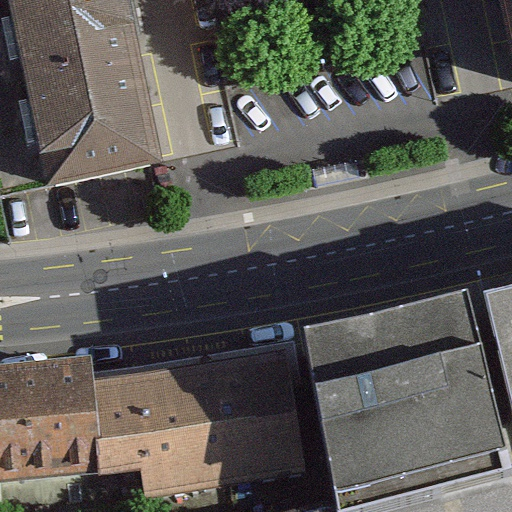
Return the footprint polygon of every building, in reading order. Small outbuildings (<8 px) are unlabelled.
[(511,0),(7,0),(46,183),(160,159),(126,0),(502,0),(511,47),(511,0)] [(511,286),(486,293),(511,403),(511,286)] [(511,475),(466,292),(306,325),(338,511),(398,511),(511,480),(511,475)] [(293,344),(94,375),(102,475),(139,470),(144,499),(315,471),(293,344)] [(90,356),(0,364),(0,483),(102,475),(94,375),(90,356)]
